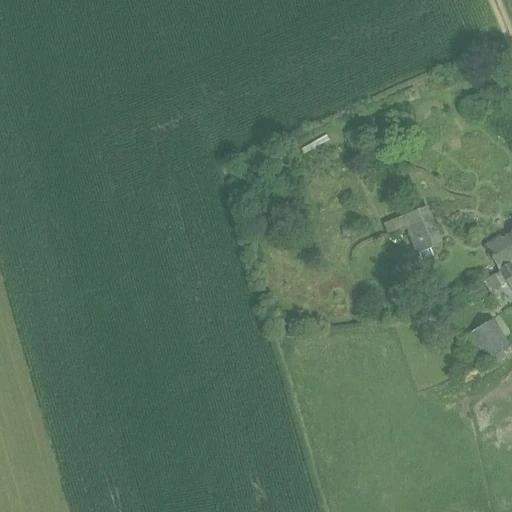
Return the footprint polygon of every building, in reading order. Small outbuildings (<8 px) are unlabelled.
[(409,229),(422,261),(435,256),(431,248),(444,243),(429,206),(391,221),(384,224),(391,237),(397,234),(409,229)] [(502,269),(511,262),(511,226),(509,228),(511,232),(511,233),(503,239),(501,236),(487,245),(502,269)] [(343,228),(344,236),(351,235),(350,227),(343,228)] [(510,282),(511,285),(511,262),(502,269),(503,270),(484,282),(491,293),(510,282)] [(467,336),(484,363),(511,346),(494,319),(467,336)]
